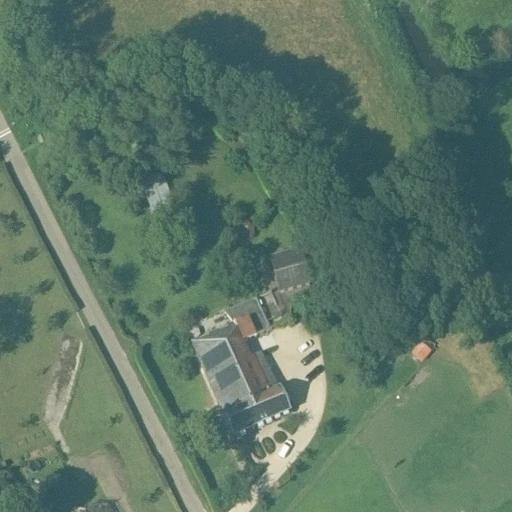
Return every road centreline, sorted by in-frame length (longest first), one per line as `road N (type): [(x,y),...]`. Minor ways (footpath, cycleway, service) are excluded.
road 1 (unclassified): [(195,511),(0,130)]
road 2 (track): [(276,511),(472,276)]
road 3 (track): [(356,0),(445,170)]
